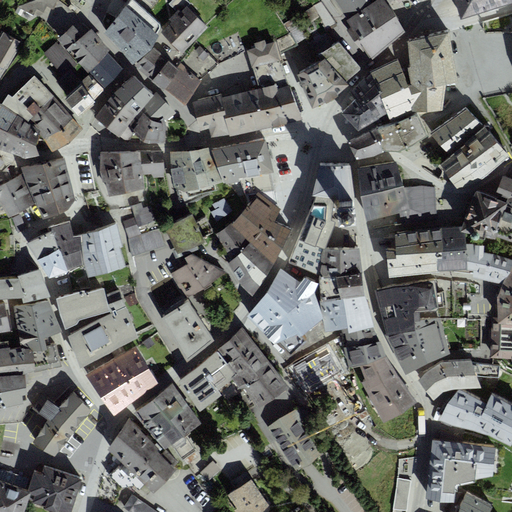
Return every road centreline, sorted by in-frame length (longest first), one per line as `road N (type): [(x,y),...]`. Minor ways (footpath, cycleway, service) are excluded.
road 1 (residential): [(321,126),(295,232),(272,276),(226,335),(116,422)]
road 2 (residential): [(415,511),(421,403),(382,335),(352,164)]
road 3 (residential): [(116,422),(71,361),(49,286),(23,244),(77,204),(67,151)]
road 4 (residential): [(196,143),(187,114),(98,32),(104,0)]
road 5 (residential): [(352,164),(397,157),(458,192),(508,163)]
road 6 (residential): [(430,0),(321,126)]
road 7 (residential): [(321,126),(196,143)]
